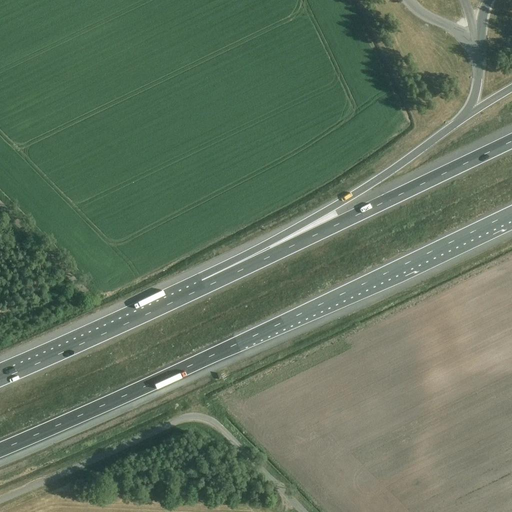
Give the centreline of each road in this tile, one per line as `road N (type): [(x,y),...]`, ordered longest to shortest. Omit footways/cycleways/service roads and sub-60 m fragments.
road 1 (motorway): [(0,451),(511,213)]
road 2 (motorway): [(511,140),(166,304)]
road 3 (unclassified): [(0,499),(194,416),(219,427),(302,511)]
road 4 (motorway): [(464,117),(329,209),(166,304)]
road 5 (motorway): [(166,304),(0,379)]
road 6 (unclassified): [(89,296),(0,205)]
